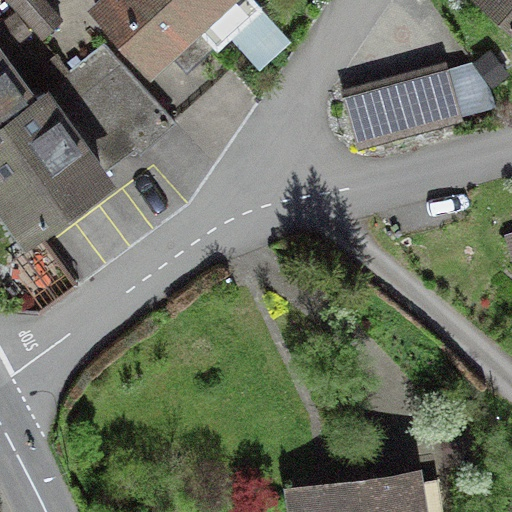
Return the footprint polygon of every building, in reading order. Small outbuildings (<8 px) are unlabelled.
[(213,46),(170,0),(102,0),(92,10),(145,68),(162,52),(183,74),(213,46)] [(170,0),(213,46),(256,8),(249,0),(170,0)] [(511,0),(475,0),(511,33),(511,0)] [(13,15),(0,25),(0,31),(9,44),(25,31),(13,15)] [(171,122),(100,44),(67,71),(133,146),(132,147),(137,152),(171,122)] [(0,198),(28,236),(101,183),(95,175),(55,120),(58,118),(40,93),(25,103),(0,68),(0,198)] [(67,71),(40,93),(58,118),(55,120),(95,175),(132,147),(133,146),(67,71)] [(403,86),(341,104),(356,152),(417,135),(403,86)] [(464,430),(441,434),(445,464),(469,460),(464,430)] [(437,511),(432,479),(407,483),(406,475),(293,493),(295,511),(437,511)]
